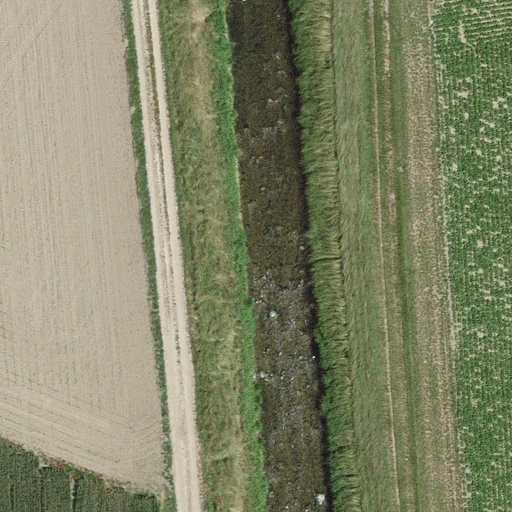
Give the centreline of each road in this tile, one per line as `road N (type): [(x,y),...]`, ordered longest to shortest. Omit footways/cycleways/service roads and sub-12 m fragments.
road 1 (track): [(209,511),(164,0)]
road 2 (track): [(402,511),(370,0)]
